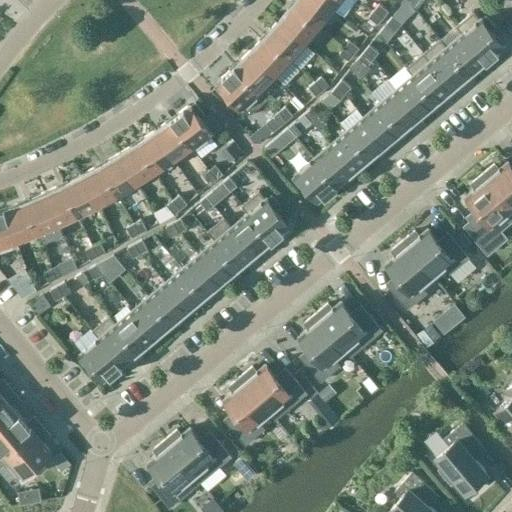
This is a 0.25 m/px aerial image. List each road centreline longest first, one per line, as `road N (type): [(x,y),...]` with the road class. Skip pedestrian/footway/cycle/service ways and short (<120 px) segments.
road 1 (residential): [(102,448),(511,104)]
road 2 (residential): [(0,180),(71,150),(189,75),(261,0)]
road 3 (residential): [(102,448),(0,325)]
